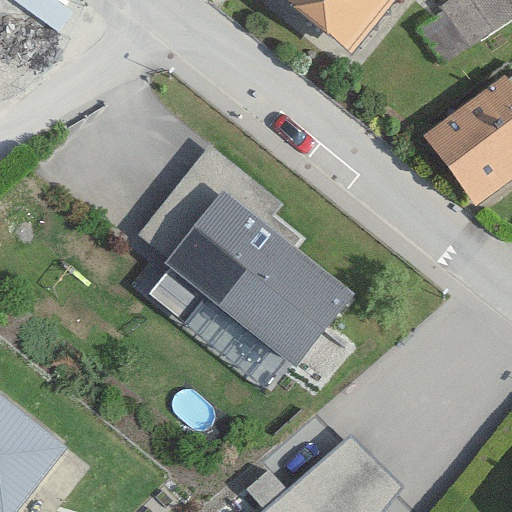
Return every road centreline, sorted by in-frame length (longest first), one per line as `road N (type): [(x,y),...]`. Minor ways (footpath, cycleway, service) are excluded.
road 1 (residential): [(177,13),(511,286)]
road 2 (residential): [(177,13),(0,148)]
